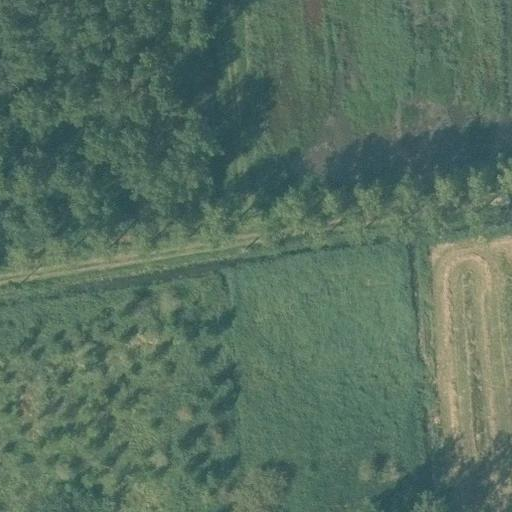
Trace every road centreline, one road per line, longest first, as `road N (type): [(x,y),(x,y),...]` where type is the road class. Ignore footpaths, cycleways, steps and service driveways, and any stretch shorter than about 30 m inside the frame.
road 1 (track): [(511,196),(0,281)]
road 2 (track): [(247,238),(227,0)]
